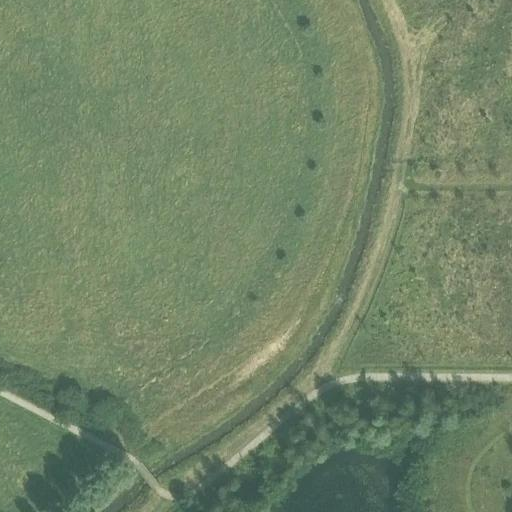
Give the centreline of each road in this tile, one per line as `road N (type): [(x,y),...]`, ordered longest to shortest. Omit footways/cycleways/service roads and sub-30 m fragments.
road 1 (track): [(322,388),(372,275),(398,185)]
road 2 (track): [(398,185),(412,92),(386,0)]
